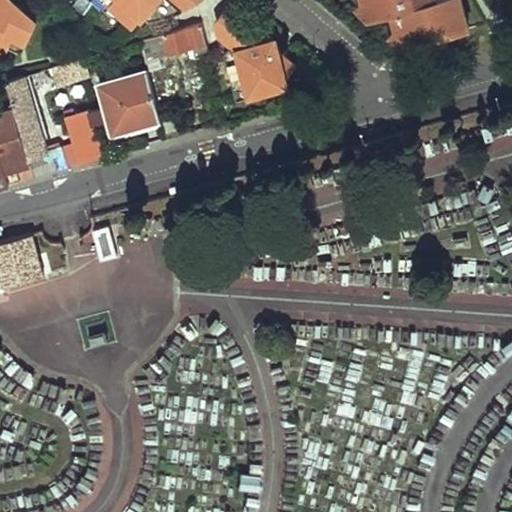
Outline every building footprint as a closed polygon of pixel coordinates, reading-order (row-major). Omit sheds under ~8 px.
[(13,37),(26,43),(36,22),(10,0),(0,0),(0,38),(3,32),(13,37)] [(105,0),(136,26),(146,15),(151,20),(158,18),(167,16),(174,14),(184,10),(197,3),(200,1),(201,0),(105,0)] [(357,0),(355,3),(370,18),(390,12),(399,9),(403,23),(394,26),(389,31),(403,46),(468,28),(460,0),(357,0)] [(238,100),(277,90),(297,68),(249,26),(229,8),(217,21),(238,100)] [(390,12),(394,26),(403,23),(399,9),(390,12)] [(203,25),(143,42),(150,68),(163,64),(161,55),(194,46),(196,55),(210,51),(203,25)] [(0,43),(7,47),(13,37),(3,32),(0,38),(0,43)] [(84,58),(79,59),(82,72),(87,71),(84,58)] [(79,59),(54,66),(57,79),(82,72),(79,59)] [(161,111),(150,68),(101,81),(115,132),(162,118),(161,111)] [(36,178),(69,170),(62,148),(46,153),(24,74),(7,79),(15,106),(30,156),(36,178)] [(67,116),(92,109),(84,78),(59,85),(67,116)] [(96,122),(111,118),(107,105),(92,109),(96,122)] [(0,187),(8,186),(2,164),(30,156),(15,106),(0,110),(0,187)] [(162,118),(169,142),(183,139),(175,108),(161,111),(162,118)] [(96,122),(92,109),(66,116),(74,145),(80,167),(106,159),(96,122)] [(74,145),(62,148),(69,170),(80,167),(74,145)] [(2,164),(8,186),(36,178),(30,156),(2,164)] [(106,229),(94,232),(101,260),(114,257),(106,229)] [(43,276),(33,237),(0,245),(0,281),(1,286),(43,276)]
